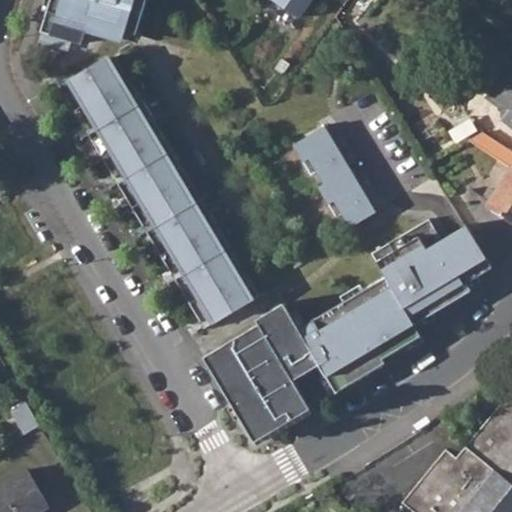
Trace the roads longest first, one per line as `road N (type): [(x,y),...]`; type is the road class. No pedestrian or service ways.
road 1 (residential): [(240,494),(0,82)]
road 2 (tertiary): [(240,494),(439,371),(511,302)]
